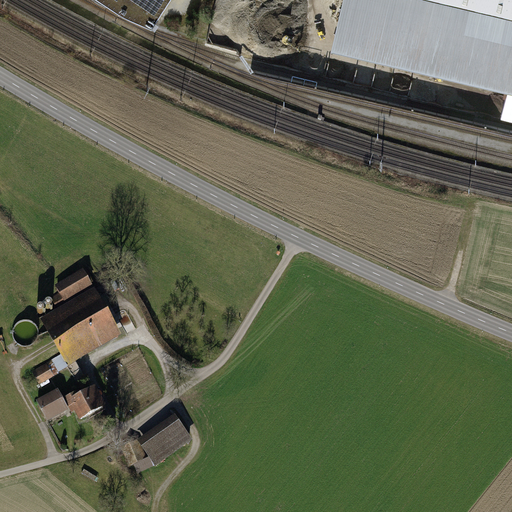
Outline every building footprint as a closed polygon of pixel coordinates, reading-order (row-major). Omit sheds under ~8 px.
[(149,25),(165,0),(102,0),(121,12),(149,25)] [(511,0),(341,0),(330,47),(507,88),(511,89),(511,0)] [(511,89),(507,88),(498,118),(511,121),(511,89)] [(40,320),(68,367),(121,336),(82,270),(54,286),(59,294),(51,298),(58,310),(40,320)] [(39,382),(55,378),(51,364),(35,368),(39,382)] [(57,390),(35,401),(46,422),(70,409),(72,413),(74,412),(79,421),(106,407),(95,385),(76,395),(75,392),(62,399),(57,390)] [(174,415),(137,441),(155,467),(192,441),(174,415)]
